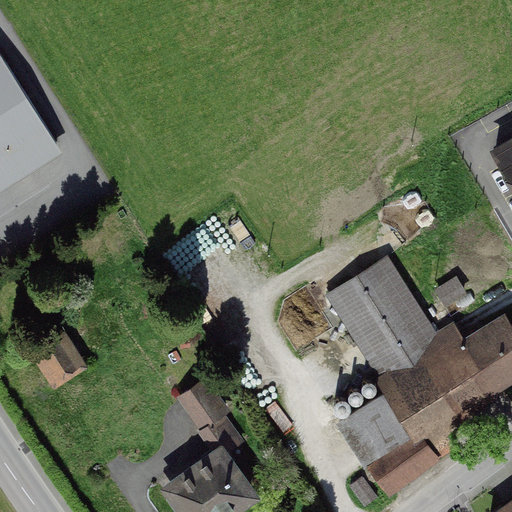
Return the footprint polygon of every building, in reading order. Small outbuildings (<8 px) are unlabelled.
[(0,57),(0,177),(54,143),(0,57)] [(511,144),(495,154),(511,183),(511,144)] [(453,321),(437,331),(387,254),(325,295),(380,379),(376,382),(384,394),(337,425),(385,497),(439,462),(429,446),(501,398),(498,393),(511,383),(511,325),(504,313),(465,339),(453,321)] [(453,279),(436,290),(444,303),(461,292),(453,279)] [(62,336),(34,353),(52,382),(80,365),(62,336)] [(206,375),(180,394),(204,427),(198,431),(215,455),(168,488),(185,511),(222,511),(247,494),(227,466),(233,462),(225,451),(239,442),(216,409),(223,404),(214,392),(217,390),(206,375)] [(370,398),(373,397),(375,396),(376,394),(377,392),(376,390),(376,388),(374,386),(372,385),(370,384),(368,384),(366,385),(364,387),(363,389),(362,391),(363,394),(364,396),(366,397),(368,398),(370,398)] [(361,405),(362,404),(364,402),(364,399),(364,397),(362,395),(361,393),(358,392),(356,391),(354,392),(351,393),(350,395),(349,398),(349,400),(350,403),(351,405),(353,406),(356,407),(358,407),(361,405)] [(337,416),(339,417),(341,418),(344,418),(347,417),(349,415),(350,413),(351,411),(350,408),(349,405),(348,403),(345,402),(342,402),(340,402),(337,404),(335,406),(334,408),(334,411),(335,414),(337,416)] [(360,477),(348,485),(363,506),(374,497),(360,477)]
